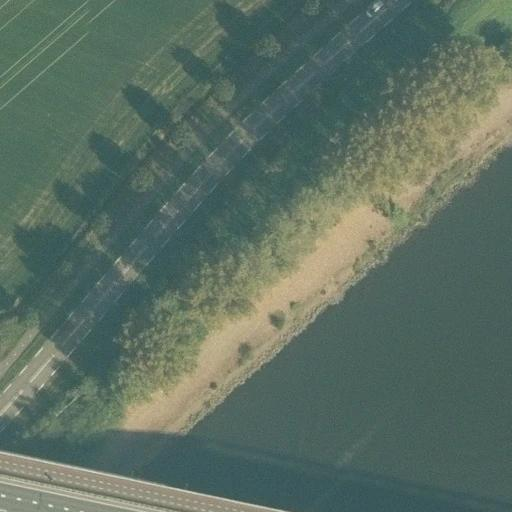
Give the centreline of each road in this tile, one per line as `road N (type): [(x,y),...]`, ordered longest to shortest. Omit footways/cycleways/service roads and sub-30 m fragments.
road 1 (secondary): [(0,416),(189,199),(398,0)]
road 2 (unclassified): [(223,511),(0,465)]
